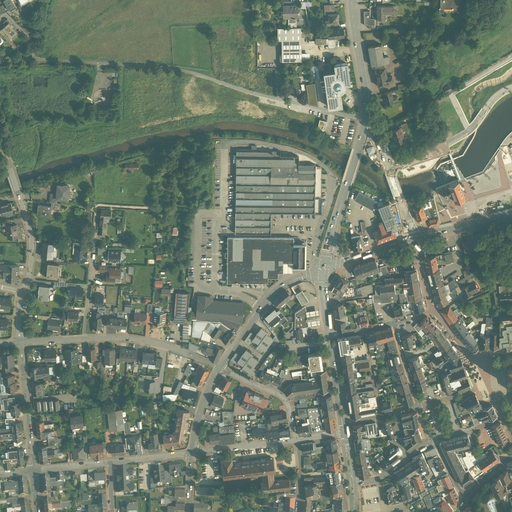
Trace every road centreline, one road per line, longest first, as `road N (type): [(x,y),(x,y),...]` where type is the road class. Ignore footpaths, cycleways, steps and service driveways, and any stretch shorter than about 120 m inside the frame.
road 1 (residential): [(219,366),(144,340),(21,342)]
road 2 (residential): [(0,136),(30,231),(23,292)]
road 3 (residential): [(219,366),(276,290),(325,267)]
road 4 (residential): [(33,470),(21,342)]
road 5 (residential): [(412,237),(364,118)]
road 6 (secondary): [(364,118),(332,235)]
